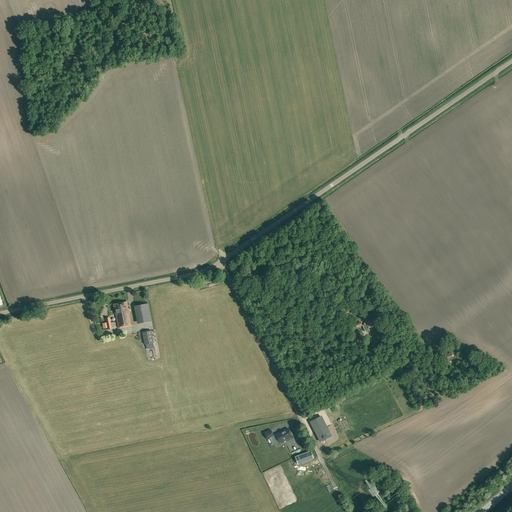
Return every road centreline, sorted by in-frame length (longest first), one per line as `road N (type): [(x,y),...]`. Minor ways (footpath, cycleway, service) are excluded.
road 1 (unclassified): [(222,263),(511,61)]
road 2 (unclassified): [(349,511),(222,263)]
road 3 (unclassified): [(0,313),(222,263)]
